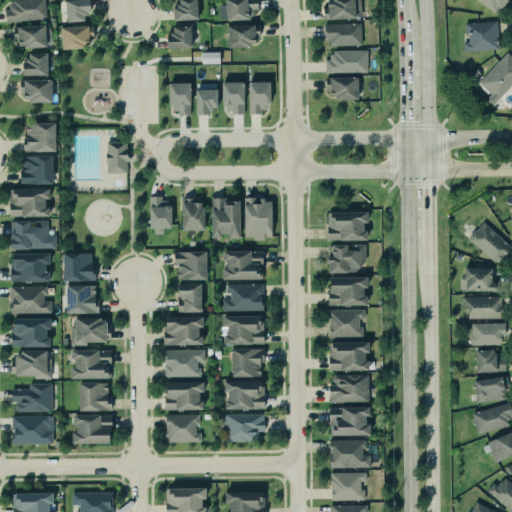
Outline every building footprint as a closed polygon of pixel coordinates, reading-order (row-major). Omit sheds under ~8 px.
[(46,19),(45,0),(10,0),(11,8),(5,8),(5,21),(46,19)] [(63,0),(88,0),(89,12),(85,13),(85,15),(82,15),(83,21),(65,22),(63,0)] [(171,8),(172,21),(196,19),(195,0),(177,0),(178,4),(175,4),(175,8),(171,8)] [(224,0),(256,0),(257,9),(252,10),(253,16),(248,16),(249,19),(226,21),(226,18),(218,18),(217,5),(224,4),(224,0)] [(325,0),(325,6),(321,6),(322,19),(327,18),(327,20),(354,18),(354,16),(360,16),(359,0),(325,0)] [(475,0),(505,0),(500,8),(498,8),(494,14),(475,0)] [(463,23),(495,21),(497,49),(462,51),(462,43),(467,43),(467,34),(464,34),(463,23)] [(322,23),(359,22),(360,44),(328,45),(327,40),(325,41),(325,37),(323,37),(322,23)] [(11,26),(43,24),(45,47),(23,49),(22,46),(17,46),(16,39),(11,39),(11,26)] [(226,26),(258,24),(258,36),(254,37),(255,44),(249,44),(249,46),(227,48),(226,26)] [(165,35),(166,49),(190,47),(189,25),(171,26),(171,32),(169,32),(169,35),(165,35)] [(62,48),(92,46),(91,26),(61,27),(62,48)] [(365,50),(332,50),(324,59),(324,72),(365,71),(365,50)] [(201,63),(219,63),(219,52),(201,52),(201,63)] [(506,52),(511,58),(511,82),(495,100),(477,82),(506,52)] [(46,53),(28,53),(28,60),(22,60),(22,75),(46,74),(46,53)] [(323,77),(356,77),(356,99),(334,100),(334,97),(328,97),(328,91),(323,91),(323,77)] [(17,79),(51,79),(50,103),(28,103),(28,100),(23,100),(23,92),(18,92),(17,79)] [(221,82),(242,82),(242,114),(230,114),(230,109),(226,109),(223,107),(223,105),(221,105),(221,82)] [(248,113),(260,113),(260,109),(264,109),(266,107),(266,105),(269,105),(269,82),(248,82),(248,113)] [(167,83),(189,83),(188,115),(176,114),(177,110),(171,110),(171,106),(167,106),(167,83)] [(195,90),(216,90),(216,108),(211,108),(211,111),(208,111),(208,115),(195,115),(195,90)] [(56,151),(55,122),(24,123),(25,151),(56,151)] [(104,140),(105,172),(124,171),(124,140),(104,140)] [(52,155),(23,156),(24,170),(20,170),(20,184),(52,183),(52,155)] [(7,214),(47,214),(47,205),(43,205),(43,196),(47,196),(47,186),(7,187),(7,214)] [(150,234),(164,233),(164,228),(170,228),(170,197),(150,198),(150,234)] [(239,197),(211,198),(212,237),(240,236),(239,197)] [(271,238),(271,198),(244,198),(244,238),(271,238)] [(203,230),(203,199),(182,199),(181,230),(203,230)] [(327,212),(328,241),(365,240),(365,222),(367,222),(367,211),(327,212)] [(11,249),(56,248),(56,235),(48,235),(47,220),(11,221),(11,249)] [(511,248),(511,247),(483,221),(468,238),(498,265),(511,248)] [(365,244),(349,245),(349,244),(329,245),(329,256),(327,256),(327,273),(359,272),(358,264),(365,264),(365,244)] [(60,250),(89,250),(90,266),(93,266),(93,278),(60,279),(60,250)] [(224,280),(262,279),(262,250),(223,251),(224,280)] [(9,261),(9,252),(46,251),(47,262),(42,262),(42,270),(46,270),(46,279),(7,280),(8,261),(9,261)] [(206,279),(206,251),(173,251),(173,265),(178,265),(178,279),(206,279)] [(459,289),(500,291),(500,282),(491,281),(491,268),(464,267),(463,278),(460,277),(459,289)] [(329,305),(366,305),(365,276),(328,277),(329,305)] [(63,311),(63,283),(92,284),(92,304),(97,304),(97,311),(63,311)] [(200,312),(200,283),(178,283),(177,311),(200,312)] [(226,284),(226,296),(222,296),(223,311),(263,310),(263,283),(226,284)] [(51,313),(51,300),(46,300),(46,285),(9,286),(10,314),(51,313)] [(459,295),(499,295),(499,311),(498,311),(498,317),(466,317),(465,307),(459,307),(459,295)] [(329,337),(363,337),(363,325),(359,325),(359,319),(364,319),(364,309),(329,309),(329,337)] [(163,315),(200,314),(201,325),(196,325),(196,333),(200,334),(200,342),(161,343),(161,329),(162,329),(162,325),(164,325),(163,315)] [(257,314),(221,314),(221,325),(226,325),(226,334),(222,334),(222,342),(261,342),(261,332),(261,315),(257,315),(257,314)] [(10,326),(10,316),(48,316),(48,327),(43,327),(43,335),(47,335),(47,344),(9,344),(8,326),(10,326)] [(72,343),(109,342),(108,318),(71,318),(72,343)] [(505,323),(471,322),(470,345),(501,345),(501,336),(505,336),(505,323)] [(326,341),(329,341),(329,340),(366,340),(366,351),(362,351),(362,359),(366,359),(366,368),(326,369),(326,341)] [(229,347),(262,347),(262,361),(258,361),(258,374),(230,374),(229,347)] [(18,351),(18,348),(44,348),(45,356),(48,356),(49,377),(32,377),(32,373),(13,373),(13,371),(8,371),(8,358),(12,358),(12,354),(15,351),(18,351)] [(68,348),(109,348),(108,361),(103,361),(103,365),(106,365),(105,366),(108,367),(108,376),(67,376),(68,366),(72,366),(72,357),(69,357),(68,348)] [(204,361),(204,349),(163,350),(164,377),(199,376),(199,362),(204,361)] [(505,371),(505,357),(495,357),(494,349),(475,350),(476,372),(505,371)] [(326,383),(326,401),(366,401),(366,373),(333,373),(330,376),(330,379),(332,382),(332,383),(326,383)] [(507,400),(506,377),(474,379),(475,401),(507,400)] [(261,407),(222,407),(222,379),(261,379),(261,407)] [(165,382),(165,410),(201,410),(201,391),(203,391),(203,381),(165,382)] [(49,382),(49,408),(13,408),(13,401),(8,401),(8,387),(27,387),(27,382),(49,382)] [(78,410),(111,411),(111,396),(107,396),(107,382),(79,382),(78,410)] [(469,411),(508,400),(511,413),(506,415),(507,418),(504,418),(506,424),(475,433),(469,411)] [(327,407),(339,406),(339,405),(366,405),(366,415),(363,415),(363,422),(367,422),(367,433),(327,434),(327,407)] [(222,412),(261,412),(261,418),(262,418),(262,429),(256,430),(256,431),(258,433),(259,437),(256,440),(222,440),(222,412)] [(72,443),(110,443),(110,414),(73,415),(74,432),(72,432),(72,443)] [(197,414),(165,414),(165,441),(200,441),(200,432),(197,432),(197,414)] [(11,444),(53,443),(52,415),(11,416),(11,444)] [(511,428),(484,441),(493,461),(511,452),(511,428)] [(364,439),(329,440),(330,467),(370,467),(370,454),(365,454),(364,439)] [(365,472),(331,472),(330,499),(365,500),(365,472)] [(505,507),(511,511),(511,483),(504,477),(497,485),(493,482),(486,490),(506,507),(505,507)] [(204,511),(204,487),(165,488),(165,511),(204,511)] [(10,491),(9,511),(50,511),(50,509),(47,509),(47,502),(51,501),(51,489),(14,489),(10,491)] [(79,511),(112,511),(111,491),(71,492),(72,504),(79,504),(79,511)] [(224,492),(225,503),(229,503),(229,511),(264,511),(264,491),(224,492)] [(464,511),(466,509),(468,510),(473,500),(496,511),(464,511)] [(327,511),(327,503),(364,503),(364,511),(327,511)]
